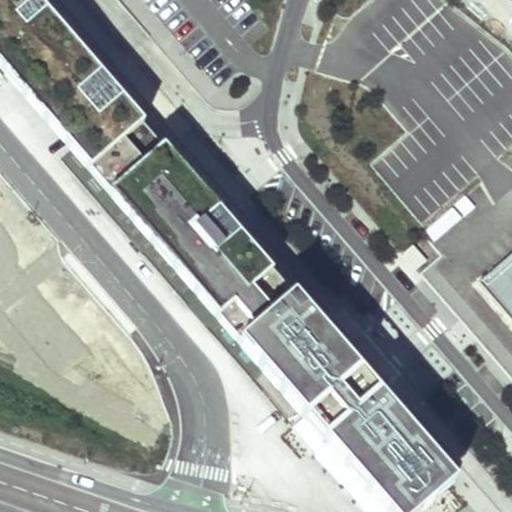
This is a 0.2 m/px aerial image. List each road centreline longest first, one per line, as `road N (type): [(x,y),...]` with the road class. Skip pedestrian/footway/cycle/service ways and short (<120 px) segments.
road 1 (residential): [(511,422),(276,147),(269,104),(296,0)]
road 2 (unclassified): [(190,511),(214,454),(216,404),(204,372),(0,132)]
road 3 (unclassified): [(174,511),(0,452)]
